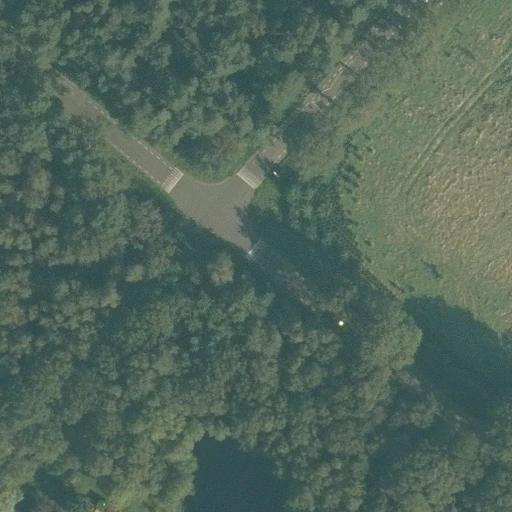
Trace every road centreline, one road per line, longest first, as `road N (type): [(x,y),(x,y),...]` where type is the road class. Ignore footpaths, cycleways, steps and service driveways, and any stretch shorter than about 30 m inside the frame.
road 1 (unclassified): [(511,467),(205,214)]
road 2 (tertiary): [(0,447),(205,214)]
road 3 (tertiary): [(205,214),(405,0)]
road 4 (unclassified): [(205,214),(0,43)]
